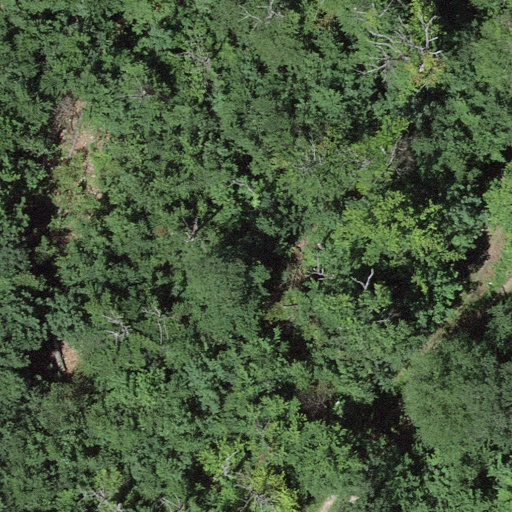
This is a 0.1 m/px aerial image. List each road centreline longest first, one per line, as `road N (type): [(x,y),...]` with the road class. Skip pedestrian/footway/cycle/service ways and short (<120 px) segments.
road 1 (track): [(407,415),(430,316),(511,168)]
road 2 (track): [(345,511),(407,415),(511,303)]
